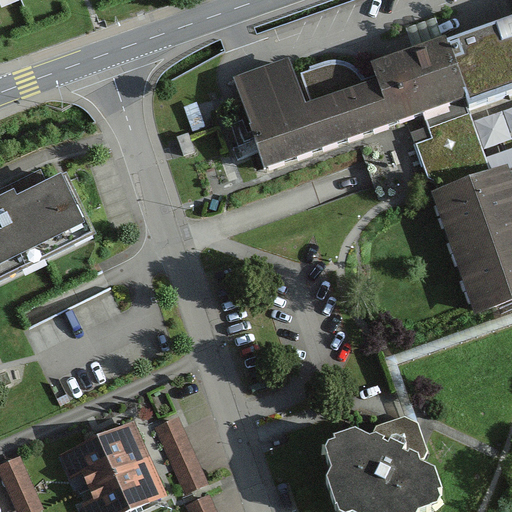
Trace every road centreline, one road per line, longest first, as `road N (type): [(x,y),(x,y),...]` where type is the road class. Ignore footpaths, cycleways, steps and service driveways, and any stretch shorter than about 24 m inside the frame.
road 1 (residential): [(104,54),(216,354)]
road 2 (residential): [(216,354),(0,453)]
road 3 (tertiary): [(104,54),(262,0)]
road 4 (residential): [(216,354),(266,511)]
